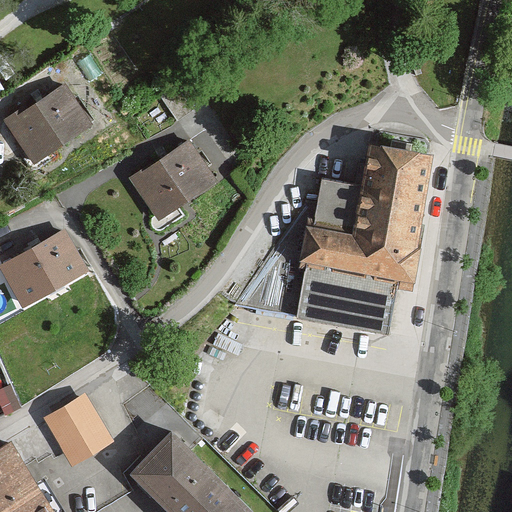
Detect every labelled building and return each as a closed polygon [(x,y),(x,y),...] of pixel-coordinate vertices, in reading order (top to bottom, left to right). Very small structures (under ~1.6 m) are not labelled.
[(69,87),(10,127),(37,167),(97,127),(69,87)] [(306,221),(299,264),(307,265),(397,281),(412,283),(435,147),(370,136),(362,183),(354,229),(316,222),(306,221)] [(193,143),(134,182),(161,223),(220,184),(193,143)] [(354,229),(362,183),(324,177),(316,222),(354,229)] [(87,271),(68,235),(0,271),(20,307),(87,271)] [(389,330),(397,281),(307,265),(298,314),(389,330)] [(88,398),(48,423),(76,468),(116,443),(88,398)] [(254,511),(177,436),(137,477),(172,511),(254,511)] [(0,511),(52,511),(13,448),(0,455),(0,511)]
